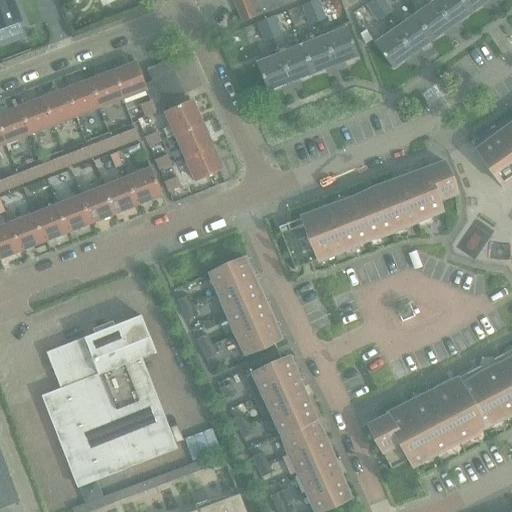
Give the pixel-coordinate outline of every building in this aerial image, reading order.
[(0,0),(0,29),(20,22),(11,0),(0,0)] [(241,23),(253,18),(245,0),(232,0),(241,23)] [(245,0),(253,18),(264,14),(258,0),(245,0)] [(258,0),(264,14),(275,10),(271,0),(258,0)] [(271,0),(275,10),(287,5),(284,0),(271,0)] [(319,0),(316,0),(310,3),(314,12),(323,8),(319,0)] [(371,14),(379,8),(373,0),(372,0),(365,5),(371,14)] [(451,28),(470,14),(460,0),(437,0),(433,3),(451,28)] [(460,0),(470,14),(489,0),(460,0)] [(379,8),(385,16),(393,11),(387,2),(379,8)] [(305,15),(314,12),(310,3),(301,6),(305,15)] [(431,42),(451,28),(433,3),(414,17),(431,42)] [(323,8),(314,12),(318,21),(327,18),(323,8)] [(385,16),(379,8),(371,14),(377,22),(385,16)] [(318,21),(314,12),(305,15),(309,24),(318,21)] [(274,17),(265,20),(269,30),(278,26),(274,17)] [(412,55),(431,42),(414,17),(395,31),(412,55)] [(257,23),(260,33),(269,30),(265,20),(257,23)] [(278,26),(269,30),(273,39),(282,36),(278,26)] [(346,28),(323,37),(335,66),(357,57),(346,28)] [(264,42),(273,39),(269,30),(260,33),(264,42)] [(392,69),(412,55),(395,31),(375,45),(392,69)] [(323,37),(301,46),(313,74),(335,66),(323,37)] [(301,46),(279,55),(290,83),(313,74),(301,46)] [(267,93),(290,83),(279,55),(256,64),(267,93)] [(146,69),(152,80),(173,71),(168,59),(146,69)] [(112,72),(122,99),(145,91),(147,90),(144,84),(136,63),(112,72)] [(152,80),(152,81),(156,92),(179,82),(173,71),(152,80)] [(88,81),(99,108),(122,99),(112,72),(88,81)] [(99,108),(88,81),(65,90),(75,117),(99,108)] [(152,81),(144,84),(147,90),(145,91),(149,101),(153,111),(163,107),(161,104),(156,92),(152,81)] [(161,104),(184,94),(179,82),(156,92),(161,104)] [(41,99),(52,126),(75,117),(65,90),(41,99)] [(18,108),(28,135),(52,126),(41,99),(18,108)] [(149,101),(139,105),(144,118),(154,114),(153,111),(149,101)] [(165,112),(175,136),(201,125),(191,101),(165,112)] [(0,115),(0,131),(5,144),(28,135),(18,108),(0,115)] [(212,147),(201,125),(175,136),(185,159),(212,147)] [(135,129),(123,133),(128,144),(139,140),(135,129)] [(511,129),(476,157),(477,158),(478,157),(505,191),(503,192),(504,193),(511,187),(511,129)] [(161,140),(157,131),(144,138),(148,147),(161,140)] [(123,133),(111,138),(116,149),(128,144),(123,133)] [(111,138),(100,142),(104,153),(116,149),(111,138)] [(100,142),(88,147),(92,158),(104,153),(100,142)] [(88,147),(76,151),(80,163),(92,158),(88,147)] [(222,171),(212,147),(185,159),(196,182),(222,171)] [(76,151),(64,156),(68,167),(80,163),(76,151)] [(116,154),(108,157),(113,170),(121,167),(116,154)] [(167,155),(153,161),(157,170),(171,164),(167,155)] [(64,156),(52,160),(57,172),(68,167),(64,156)] [(52,160),(40,165),(45,176),(57,172),(52,160)] [(277,229),(278,229),(294,268),(292,269),(293,270),(444,210),(443,209),(442,209),(438,200),(458,192),(458,191),(456,192),(445,162),(447,161),(446,160),(276,228),(277,229)] [(40,165),(29,169),(33,181),(45,176),(40,165)] [(29,169),(17,174),(21,185),(33,181),(29,169)] [(150,170),(126,179),(137,206),(160,196),(150,170)] [(17,174),(5,178),(9,190),(21,185),(17,174)] [(5,178),(0,180),(0,193),(9,190),(5,178)] [(165,183),(169,193),(180,188),(176,178),(165,183)] [(126,179),(103,188),(114,215),(137,206),(126,179)] [(103,188),(80,197),(91,224),(114,215),(103,188)] [(80,197),(57,206),(67,233),(91,224),(80,197)] [(57,206),(34,215),(44,242),(67,233),(57,206)] [(34,215),(10,224),(21,251),(44,242),(34,215)] [(10,224),(0,228),(0,259),(21,251),(10,224)] [(209,272),(208,273),(218,295),(252,279),(243,257),(242,258),(242,259),(210,274),(209,272)] [(218,295),(227,315),(261,299),(252,279),(218,295)] [(177,301),(182,311),(193,306),(188,296),(177,301)] [(227,315),(236,335),(270,319),(261,299),(227,315)] [(193,306),(182,311),(186,321),(197,316),(193,306)] [(135,362),(155,354),(141,316),(46,353),(60,390),(41,397),(76,488),(170,452),(135,362)] [(273,343),(273,344),(274,344),(274,342),(279,340),(270,319),(236,335),(245,355),(273,343)] [(196,340),(200,350),(211,345),(206,335),(196,340)] [(200,350),(205,360),(216,355),(211,345),(200,350)] [(366,427),(368,426),(389,468),(388,469),(389,470),(408,460),(410,464),(409,465),(409,466),(511,409),(511,349),(457,378),(456,376),(366,426),(366,427)] [(253,374),(261,392),(296,377),(288,358),(282,361),(281,359),(280,359),(281,361),(253,374)] [(296,377),(261,392),(270,413),(305,397),(296,377)] [(230,385),(219,390),(224,400),(235,395),(230,385)] [(270,413),(279,433),(314,417),(305,397),(270,413)] [(244,414),(233,419),(237,429),(248,424),(244,414)] [(279,433),(288,453),(323,437),(314,417),(279,433)] [(248,424),(237,429),(242,439),(253,434),(248,424)] [(288,453),(297,473),(332,457),(323,437),(288,453)] [(215,439),(204,443),(209,456),(220,452),(215,439)] [(0,504),(18,498),(0,448),(0,504)] [(251,458),(256,468),(267,463),(262,453),(251,458)] [(297,473),(306,493),(341,478),(332,457),(297,473)] [(199,460),(188,464),(191,473),(202,469),(199,460)] [(267,463),(256,468),(261,478),(272,473),(267,463)] [(188,464),(177,468),(180,476),(191,473),(188,464)] [(177,468),(167,472),(170,480),(180,476),(177,468)] [(167,472),(156,476),(159,484),(170,480),(167,472)] [(156,476),(145,480),(149,488),(159,484),(156,476)] [(314,511),(317,511),(348,498),(349,500),(350,499),(341,478),(306,493),(314,511)] [(145,480),(135,484),(138,492),(149,488),(145,480)] [(135,484),(124,488),(127,496),(138,492),(135,484)] [(124,488),(113,492),(117,500),(127,496),(124,488)] [(113,492),(103,496),(106,504),(117,500),(113,492)] [(270,497),(274,507),(285,502),(281,492),(270,497)] [(103,496),(92,500),(95,508),(106,504),(103,496)] [(244,511),(238,496),(194,511),(244,511)] [(92,500),(81,504),(84,511),(85,511),(95,508),(92,500)] [(285,502),(274,507),(276,511),(289,511),(290,511),(285,502)]
